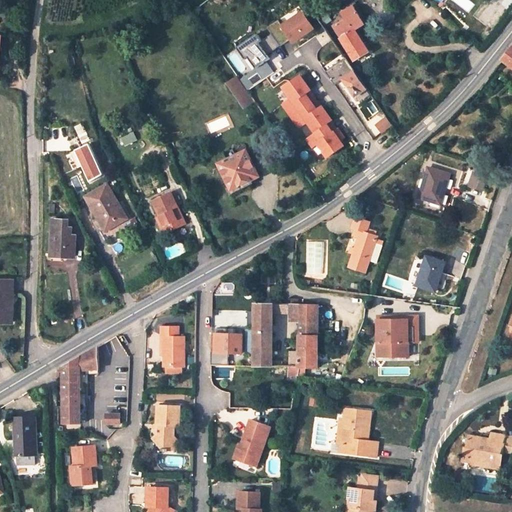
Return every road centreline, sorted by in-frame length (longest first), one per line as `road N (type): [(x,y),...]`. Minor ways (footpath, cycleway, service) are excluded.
road 1 (secondary): [(136,312),(358,183),(424,128),(511,30)]
road 2 (residential): [(44,364),(29,333),(29,68),(37,0)]
road 3 (unclassified): [(511,202),(441,407)]
road 4 (residential): [(116,510),(131,426),(136,312)]
